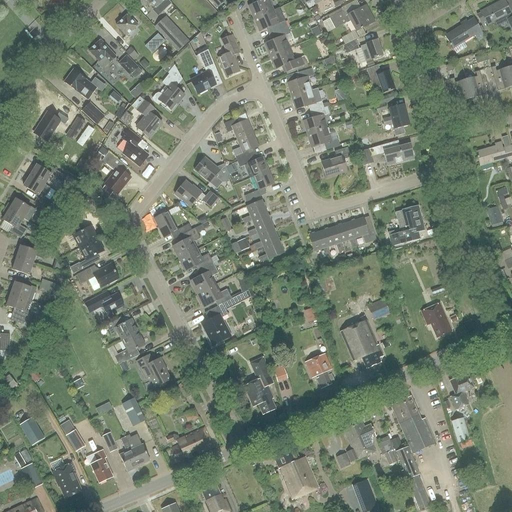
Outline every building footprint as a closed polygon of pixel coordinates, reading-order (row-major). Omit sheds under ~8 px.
[(172,3),(168,0),(146,0),(154,8),(152,10),(158,16),(172,3)] [(248,8),(254,21),(275,12),(269,0),(259,0),(260,3),(248,8)] [(302,0),(304,3),(305,2),(309,9),(315,5),(312,0),(302,0)] [(511,0),(509,0),(505,2),(504,0),(481,12),(482,14),(477,17),(481,24),(485,21),(487,26),(495,22),(496,26),(507,21),(511,30),(511,0)] [(366,6),(345,16),(343,11),(329,18),(334,28),(350,20),(356,31),(374,22),(366,6)] [(280,25),(275,12),(254,21),(259,34),(271,29),(273,34),(289,28),(287,22),(280,25)] [(127,36),(138,25),(128,14),(116,25),(127,36)] [(334,29),(329,19),(323,22),(328,32),(334,29)] [(453,49),(475,35),(478,41),(485,37),(476,21),(469,25),(466,20),(461,24),(462,26),(445,36),(453,49)] [(169,26),(161,34),(172,45),(180,37),(173,30),(169,26)] [(292,35),(289,28),(273,34),(276,41),(264,46),(269,59),(291,50),(285,37),(292,35)] [(312,30),(315,37),(320,35),(317,28),(312,30)] [(343,38),(345,45),(356,39),(355,39),(357,38),(355,32),(343,38)] [(160,45),(164,41),(159,35),(154,39),(160,45)] [(222,40),(224,44),(228,54),(218,59),(226,78),(240,72),(234,57),(240,54),(232,35),(222,40)] [(359,48),(356,39),(345,45),(344,45),(347,53),(359,48)] [(377,40),(366,44),(360,46),(361,49),(356,50),(361,64),(372,60),(371,60),(382,56),(377,40)] [(89,51),(98,61),(96,63),(102,69),(110,62),(110,63),(116,58),(110,52),(111,51),(100,41),(89,51)] [(151,53),(155,49),(150,43),(145,48),(151,53)] [(203,65),(212,60),(207,47),(197,53),(203,65)] [(126,52),(134,61),(139,57),(131,48),(126,52)] [(291,50),(269,59),(275,72),(287,67),(289,72),(304,65),(302,59),(295,62),(291,50)] [(138,67),(127,55),(118,64),(130,76),(138,67)] [(332,58),(326,61),(328,66),(335,64),(332,58)] [(146,69),(150,65),(144,59),(140,63),(146,69)] [(213,78),(218,75),(212,60),(203,65),(207,73),(191,81),(198,94),(216,85),(213,78)] [(372,60),(366,62),(368,68),(374,66),(372,60)] [(438,66),(441,78),(448,76),(447,72),(454,70),(452,64),(446,66),(445,64),(438,66)] [(394,89),(387,71),(380,74),(377,65),(366,69),(373,89),(380,87),(383,93),(394,89)] [(511,87),(511,86),(507,68),(496,71),(495,66),(491,68),(497,91),(511,87)] [(64,82),(77,92),(77,91),(88,100),(97,89),(86,80),(73,70),(64,82)] [(287,85),(291,99),(313,92),(309,79),(314,77),(312,71),(299,75),(301,81),(287,85)] [(476,77),(465,80),(471,99),(486,95),(479,71),(474,72),(476,77)] [(156,94),(152,99),(158,104),(160,102),(171,110),(179,100),(180,100),(184,95),(175,88),(179,83),(169,75),(162,84),(169,89),(164,95),(161,93),(158,93),(156,94)] [(356,75),(343,79),(346,88),(359,83),(356,75)] [(471,99),(465,80),(455,83),(454,78),(449,79),(456,103),(471,99)] [(141,83),(131,92),(137,98),(147,88),(141,83)] [(114,91),(111,96),(120,103),(123,98),(114,91)] [(317,104),(313,92),(291,99),(295,112),(308,108),(310,114),(324,109),(322,103),(317,104)] [(380,98),(382,104),(390,102),(389,95),(380,98)] [(137,110),(144,102),(142,101),(139,98),(132,106),(137,110)] [(150,139),(163,122),(151,113),(154,110),(145,102),(137,111),(145,117),(136,128),(150,139)] [(102,118),(88,104),(81,111),(95,125),(102,118)] [(377,113),(381,112),(389,110),(390,117),(382,119),(384,126),(392,124),(394,130),(409,126),(403,104),(388,108),(388,109),(387,110),(385,104),(375,107),(377,113)] [(327,108),(324,109),(310,114),(312,121),(304,123),(308,136),(328,130),(324,118),(330,116),(327,108)] [(48,113),(34,134),(47,142),(60,122),(65,125),(68,119),(59,113),(56,118),(48,113)] [(77,118),(70,129),(77,134),(85,122),(77,118)] [(232,129),(237,142),(253,136),(247,122),(239,125),(236,120),(224,125),(227,131),(232,129)] [(222,140),(218,130),(213,132),(219,146),(226,143),(225,139),(222,140)] [(328,130),(308,136),(312,149),(325,146),(327,152),(340,148),(338,141),(332,143),(328,130)] [(125,139),(118,149),(124,154),(139,167),(148,155),(143,151),(137,146),(142,140),(129,131),(126,134),(123,138),(125,139)] [(237,142),(240,148),(233,151),(238,164),(261,154),(253,136),(237,142)] [(506,162),(511,159),(511,150),(511,146),(502,148),(500,142),(494,144),(495,147),(476,152),(480,166),(505,159),(506,162)] [(411,151),(410,144),(392,149),(391,143),(378,146),(380,154),(384,153),(387,166),(414,159),(413,157),(414,155),(413,151),(411,151)] [(343,161),(351,159),(348,148),(335,152),(337,159),(321,164),(326,180),(346,174),(343,161)] [(360,154),(363,166),(374,163),(370,149),(359,152),(360,154)] [(103,160),(108,165),(116,171),(105,185),(117,195),(131,178),(124,173),(128,168),(109,152),(103,160)] [(238,164),(239,168),(245,166),(250,179),(252,178),(253,180),(269,173),(261,154),(238,164)] [(195,170),(195,171),(210,183),(215,176),(223,182),(232,178),(225,164),(217,168),(205,158),(195,170)] [(82,159),(77,167),(84,171),(89,164),(82,159)] [(36,165),(30,175),(45,184),(45,185),(51,175),(58,179),(57,180),(63,184),(67,178),(61,174),(48,167),(46,171),(36,165)] [(274,185),(269,173),(253,180),(258,192),(244,198),(247,204),(266,196),(263,190),(274,185)] [(30,175),(23,186),(36,194),(35,197),(41,201),(44,196),(46,196),(50,190),(49,188),(45,185),(45,184),(30,175)] [(186,184),(175,196),(191,209),(198,201),(210,211),(218,201),(210,194),(206,199),(195,190),(194,191),(186,184)] [(10,204),(6,210),(24,221),(25,219),(28,222),(35,210),(32,208),(31,209),(16,200),(12,205),(10,204)] [(46,202),(43,207),(55,215),(58,210),(46,202)] [(252,223),(268,216),(262,203),(247,210),(250,216),(243,219),(245,224),(251,221),(252,223)] [(418,233),(425,231),(418,206),(402,210),(402,211),(395,213),(400,230),(388,233),(392,247),(420,240),(418,233)] [(43,207),(40,212),(52,220),(55,215),(43,207)] [(493,227),(502,224),(498,207),(488,209),(493,227)] [(24,221),(6,210),(4,212),(7,214),(3,221),(13,227),(10,232),(22,240),(27,230),(21,226),(24,221)] [(168,212),(154,219),(164,238),(171,234),(174,240),(179,237),(192,230),(189,224),(177,230),(168,212)] [(248,232),(249,234),(250,236),(257,233),(258,235),(274,228),(268,216),(252,223),(255,229),(248,232)] [(205,217),(198,221),(203,225),(208,222),(205,217)] [(218,222),(223,234),(231,230),(226,218),(218,222)] [(363,238),(366,244),(376,241),(373,230),(367,232),(363,219),(349,224),(355,240),(363,238)] [(182,243),(172,248),(178,260),(197,250),(193,242),(200,239),(198,235),(206,229),(206,230),(210,227),(208,223),(197,228),(192,231),(192,230),(179,237),(180,238),(182,243)] [(82,224),(66,233),(68,238),(72,236),(78,247),(97,238),(91,226),(84,230),(82,224)] [(350,242),(352,248),(357,247),(355,240),(349,224),(336,228),(342,245),(350,242)] [(280,241),(274,228),(258,235),(261,242),(250,247),(252,251),(263,246),(264,248),(280,241)] [(340,254),(341,257),(345,256),(341,245),(342,245),(336,228),(323,233),(328,249),(337,246),(340,254)] [(324,250),(326,257),(330,255),(328,249),(323,233),(309,237),(315,253),(324,250)] [(79,262),(70,267),(73,273),(73,274),(100,260),(99,259),(97,255),(104,251),(97,238),(78,247),(84,258),(85,260),(79,263),(79,262)] [(260,258),(261,260),(262,262),(269,259),(269,260),(285,253),(280,241),(264,248),(267,254),(260,258)] [(241,251),(237,242),(229,246),(233,255),(241,251)] [(19,248),(15,260),(32,266),(35,257),(43,260),(46,250),(33,246),(31,252),(19,248)] [(501,251),(503,256),(509,269),(511,268),(511,274),(511,275),(511,276),(511,252),(510,247),(501,251)] [(197,250),(178,260),(179,262),(185,273),(195,268),(197,273),(199,272),(213,265),(219,262),(216,256),(211,260),(208,255),(202,259),(198,252),(197,250)] [(32,266),(15,260),(12,271),(29,277),(32,266)] [(67,260),(61,263),(64,269),(70,266),(67,260)] [(95,266),(77,275),(80,282),(93,275),(101,289),(119,279),(112,265),(98,272),(95,266)] [(202,277),(190,283),(196,295),(217,285),(213,277),(218,274),(213,265),(199,272),(202,277)] [(317,293),(330,292),(328,276),(316,277),(317,293)] [(40,287),(53,291),(56,285),(43,280),(40,287)] [(14,282),(11,293),(28,299),(28,298),(32,299),(35,287),(31,286),(30,288),(14,282)] [(217,285),(196,295),(203,308),(215,302),(218,307),(223,304),(232,300),(232,299),(227,290),(221,293),(217,285)] [(53,291),(40,287),(39,291),(52,296),(53,291)] [(11,293),(7,306),(14,308),(13,312),(16,316),(18,316),(16,322),(28,326),(31,313),(27,312),(32,299),(28,298),(28,299),(11,293)] [(85,303),(86,306),(90,313),(103,306),(108,314),(124,306),(117,294),(106,299),(103,294),(85,303)] [(241,295),(232,299),(232,300),(233,301),(234,304),(243,299),(243,298),(241,295)] [(391,315),(384,299),(367,306),(374,322),(391,315)] [(209,320),(202,324),(213,346),(231,336),(221,318),(228,314),(226,308),(223,304),(218,307),(205,313),(209,320)] [(437,338),(452,332),(439,304),(421,312),(427,326),(430,324),(437,338)] [(316,307),(304,311),(308,323),(320,319),(316,307)] [(51,314),(48,323),(52,324),(57,316),(51,314)] [(119,330),(125,343),(140,335),(132,319),(123,323),(120,317),(107,325),(111,334),(119,330)] [(379,361),(384,359),(380,350),(379,350),(367,323),(341,334),(354,364),(363,361),(368,371),(381,365),(379,361)] [(0,352),(5,352),(9,353),(10,335),(6,335),(0,334),(0,352)] [(121,352),(112,357),(117,366),(140,354),(137,349),(145,344),(140,335),(125,343),(128,348),(121,352)] [(171,380),(160,358),(153,362),(149,355),(136,362),(145,380),(150,377),(155,388),(171,380)] [(331,383),(335,382),(332,375),(334,374),(326,356),(306,364),(313,381),(317,379),(322,392),(333,387),(331,383)] [(257,380),(243,387),(252,406),(258,404),(263,415),(276,409),(272,399),(274,398),(268,386),(274,383),(268,370),(269,369),(264,357),(249,363),(257,380)] [(129,370),(125,363),(119,366),(123,373),(129,370)] [(283,366),(273,369),(278,383),(288,379),(283,366)] [(470,409),(468,405),(463,393),(473,388),(467,375),(461,378),(461,377),(450,382),(456,395),(450,398),(456,411),(460,409),(462,413),(470,409)] [(9,376),(0,382),(0,386),(6,394),(17,385),(9,376)] [(80,380),(74,383),(77,390),(84,387),(80,380)] [(184,382),(177,386),(185,399),(192,395),(184,382)] [(133,399),(122,405),(133,427),(145,421),(133,399)] [(411,399),(392,408),(412,451),(410,452),(408,448),(396,453),(421,508),(430,504),(418,477),(420,476),(411,455),(435,444),(425,421),(421,422),(411,399)] [(199,418),(195,408),(184,413),(188,422),(199,418)] [(19,425),(32,446),(44,438),(32,418),(19,425)] [(464,418),(451,422),(458,443),(460,443),(462,449),(472,446),(464,418)] [(375,454),(370,441),(376,438),(370,425),(364,428),(360,420),(350,425),(356,439),(358,439),(366,458),(375,454)] [(356,439),(350,425),(342,429),(351,450),(352,452),(347,454),(351,464),(357,461),(357,462),(366,458),(358,439),(356,439)] [(85,447),(75,430),(65,436),(75,452),(85,447)] [(173,451),(178,462),(187,458),(189,461),(194,458),(192,454),(198,451),(201,456),(214,449),(206,431),(181,442),(178,438),(175,436),(167,440),(169,445),(175,443),(179,443),(181,447),(173,451)] [(118,449),(110,433),(102,437),(110,453),(118,449)] [(398,461),(387,434),(376,438),(383,454),(384,454),(387,461),(385,462),(387,466),(398,461)] [(129,437),(125,438),(132,451),(139,466),(150,461),(143,446),(142,446),(137,435),(130,438),(129,437)] [(399,437),(391,441),(396,451),(403,448),(399,437)] [(125,438),(120,441),(124,448),(123,448),(126,454),(121,457),(127,471),(139,466),(132,451),(125,438)] [(12,454),(20,467),(31,461),(23,447),(12,454)] [(350,465),(343,449),(337,451),(339,456),(336,458),(341,469),(350,465)] [(293,500),(319,489),(305,458),(298,461),(293,450),(274,458),(293,500)] [(97,462),(90,465),(99,484),(113,478),(109,470),(111,469),(108,464),(106,464),(104,459),(106,458),(103,451),(93,455),(97,462)] [(43,484),(32,464),(21,470),(31,490),(43,484)] [(67,500),(81,493),(74,476),(77,474),(73,465),(54,473),(60,488),(61,488),(67,500)] [(359,494),(363,511),(374,511),(380,510),(371,479),(353,484),(355,491),(349,492),(350,496),(359,494)] [(207,511),(229,511),(231,511),(226,500),(223,501),(217,486),(202,492),(207,504),(204,505),(207,511)] [(43,511),(38,501),(14,511),(43,511)]
